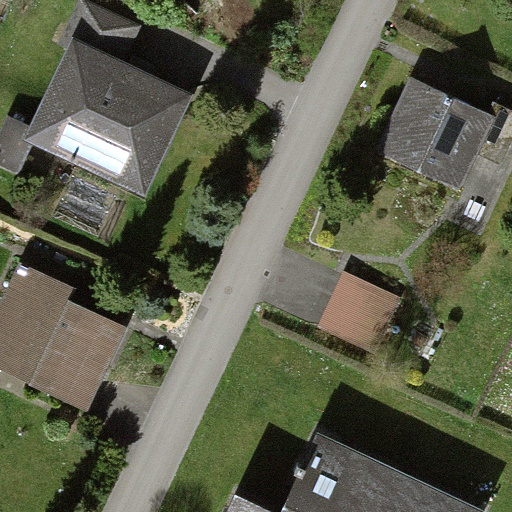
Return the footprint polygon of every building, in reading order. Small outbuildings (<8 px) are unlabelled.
[(84,2),(64,44),(77,51),(39,133),(12,119),(0,143),(0,159),(19,169),(36,134),(142,185),(184,98),(119,67),(138,27),(84,2)] [(491,113),(490,113),(419,79),(384,152),(457,186),(491,113)] [(127,326),(61,295),(67,283),(22,263),(0,310),(0,353),(37,371),(32,382),(88,408),(127,326)] [(322,325),(375,350),(399,298),(347,273),(322,325)] [(480,511),(482,510),(336,441),(334,441),(331,440),(328,440),(325,440),(323,441),(321,442),(319,444),(317,445),(315,447),(314,449),(306,466),(300,464),(296,471),(302,474),(284,511),(273,511),(239,496),(231,511),(480,511)]
